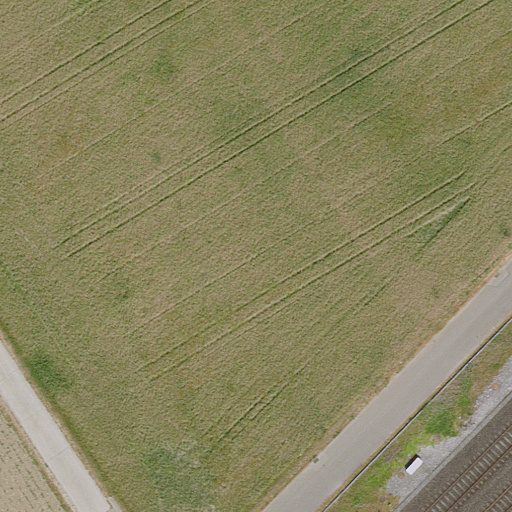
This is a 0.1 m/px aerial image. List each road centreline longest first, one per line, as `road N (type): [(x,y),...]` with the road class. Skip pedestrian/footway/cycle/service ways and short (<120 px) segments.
road 1 (unclassified): [(293,511),(511,289)]
road 2 (track): [(0,368),(94,511)]
